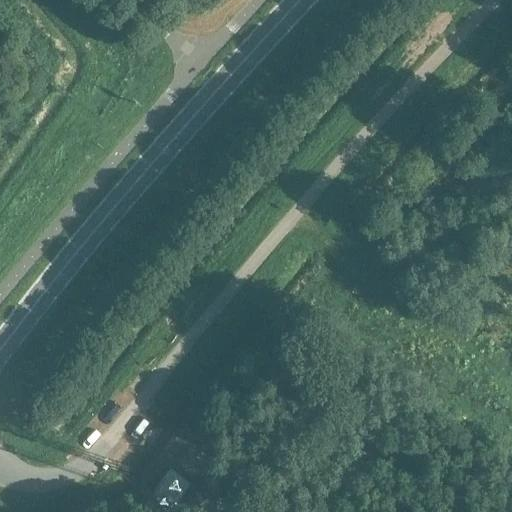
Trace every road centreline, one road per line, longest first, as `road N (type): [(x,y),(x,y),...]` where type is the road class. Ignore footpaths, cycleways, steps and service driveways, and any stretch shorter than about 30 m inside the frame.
road 1 (unclassified): [(0,472),(52,480),(88,464),(334,170),(497,0)]
road 2 (secondary): [(0,352),(171,134),(299,0)]
